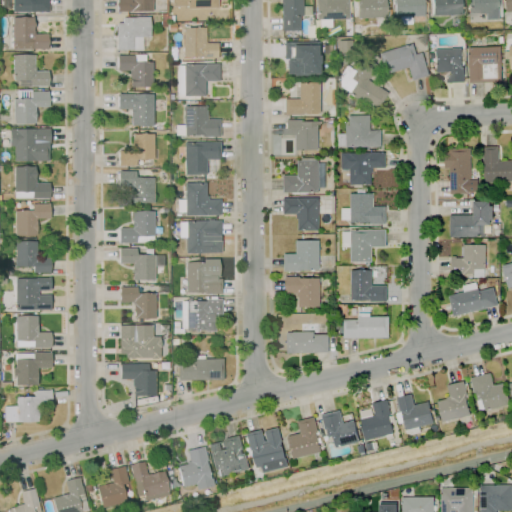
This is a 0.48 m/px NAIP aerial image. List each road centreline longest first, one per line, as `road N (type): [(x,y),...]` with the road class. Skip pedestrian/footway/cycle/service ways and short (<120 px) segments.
road 1 (tertiary): [(511,333),(0,460)]
road 2 (residential): [(85,440),(82,0)]
road 3 (residential): [(249,0),(257,397)]
road 4 (residential): [(511,114),(414,119),(427,355)]
